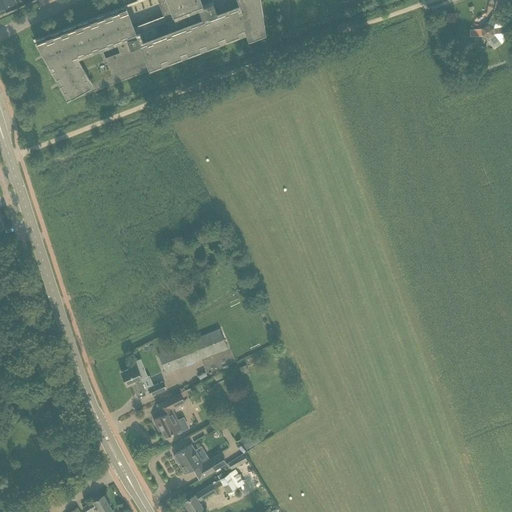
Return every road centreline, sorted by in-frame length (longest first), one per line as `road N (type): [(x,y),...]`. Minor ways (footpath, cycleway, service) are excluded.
road 1 (track): [(0,160),(423,0)]
road 2 (tertiary): [(147,511),(74,362),(0,133)]
